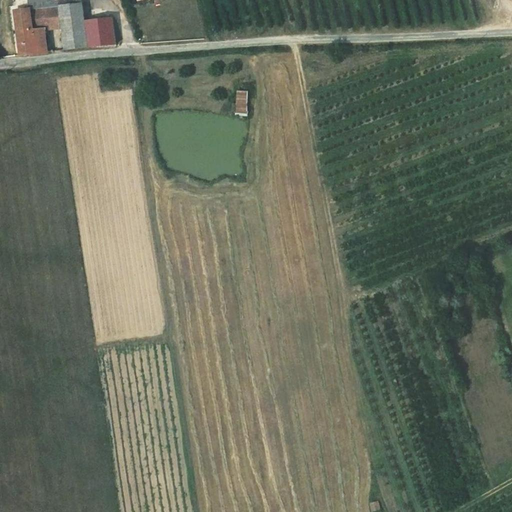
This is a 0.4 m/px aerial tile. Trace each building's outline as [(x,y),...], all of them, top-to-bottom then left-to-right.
[(59,0),(13,0),(18,35),(46,32),(63,29),(61,8),(59,0)] [(88,48),(85,21),(83,7),(82,0),(59,0),(61,8),(63,29),(66,51),(88,48)] [(85,21),(88,48),(116,45),(113,18),(85,21)] [(18,35),(21,57),(48,53),(46,32),(18,35)] [(247,92),(237,91),(235,112),(246,113),(247,92)] [(380,508),(377,498),(368,499),(372,510),(380,508)]
